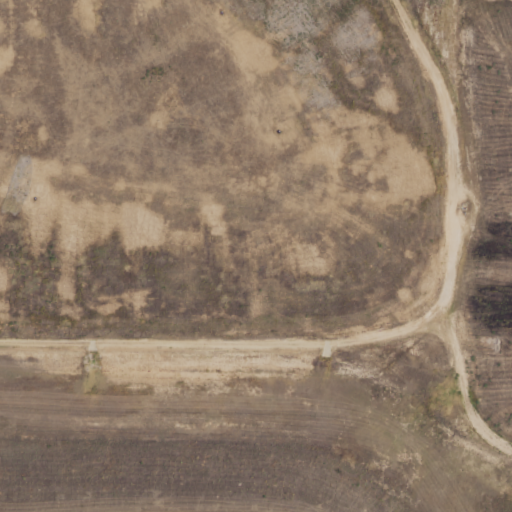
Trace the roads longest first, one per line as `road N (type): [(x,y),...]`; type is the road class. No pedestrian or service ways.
road 1 (track): [(0,344),(276,347),(346,342),(427,319),(445,294),(454,161),(442,109),(394,0)]
road 2 (track): [(427,319),(458,361),(471,418),(511,449)]
